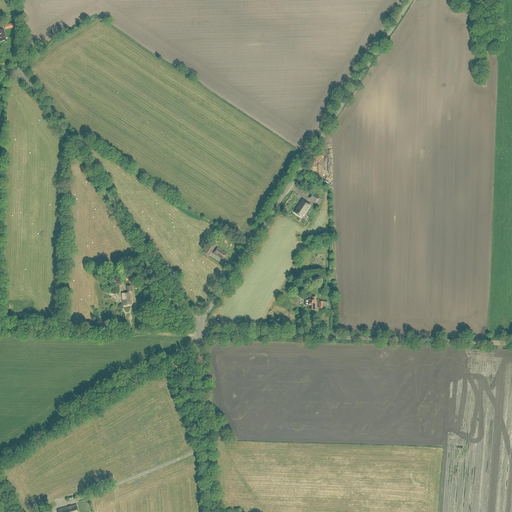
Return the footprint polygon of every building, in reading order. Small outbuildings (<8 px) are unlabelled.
[(319,198),(312,193),(309,198),(316,203),(319,198)] [(304,215),(310,205),(302,199),(296,209),(296,210),(294,213),(301,217),(303,214),(304,215)] [(222,240),(211,257),(219,262),(230,246),(222,240)] [(186,253),(198,262),(204,253),(192,245),(186,253)] [(131,293),(132,293),(131,286),(127,286),(128,293),(122,294),(124,306),(131,305),(131,302),(130,300),(132,299),(131,293)] [(308,299),(308,300),(305,300),(305,306),(308,306),(308,307),(309,307),(309,310),(314,310),(314,307),(315,307),(315,297),(313,297),(313,299),(308,299)]
